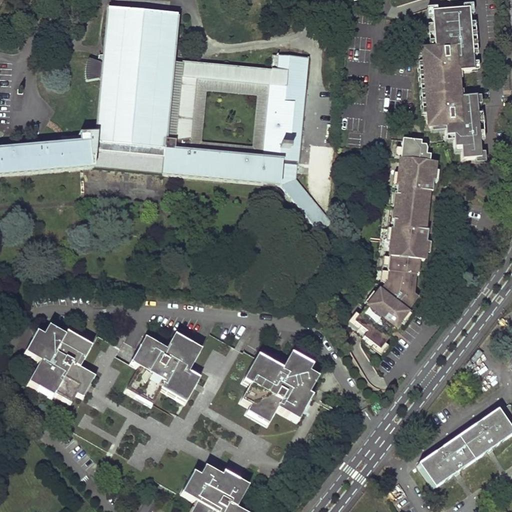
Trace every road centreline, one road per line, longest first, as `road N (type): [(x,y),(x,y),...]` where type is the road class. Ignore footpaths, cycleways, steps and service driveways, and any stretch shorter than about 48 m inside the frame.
road 1 (tertiary): [(511,251),(314,511)]
road 2 (tertiary): [(334,511),(511,281)]
